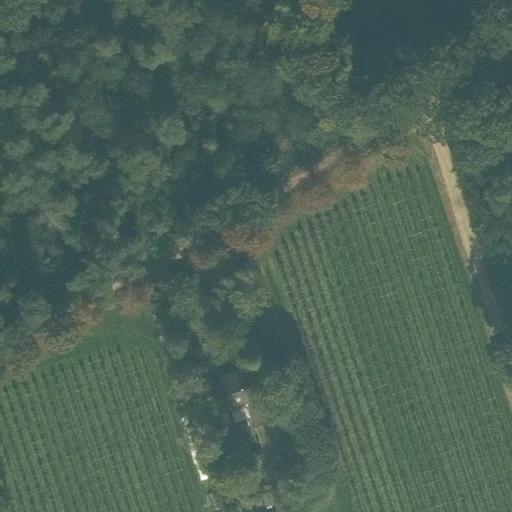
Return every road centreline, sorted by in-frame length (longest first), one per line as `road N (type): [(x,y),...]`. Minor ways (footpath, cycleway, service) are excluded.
road 1 (unclassified): [(511,40),(150,268),(0,339)]
road 2 (track): [(426,94),(511,361)]
